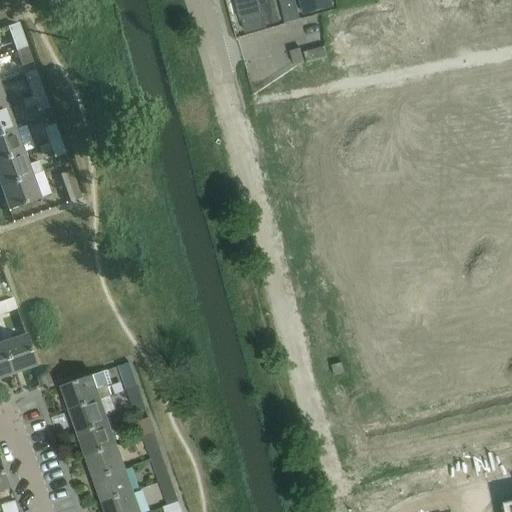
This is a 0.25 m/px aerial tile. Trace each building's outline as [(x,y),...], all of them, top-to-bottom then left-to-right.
[(250,0),(233,0),(239,19),(242,18),(254,15),(250,0)] [(273,0),(258,0),(261,13),(254,15),(242,18),(246,31),(265,26),(264,24),(279,20),(273,0)] [(329,0),(300,0),(305,15),(332,7),(329,0)] [(19,25),(10,28),(19,53),(28,50),(25,41),(19,25)] [(289,51),(293,65),(303,62),(299,48),(289,51)] [(33,65),(28,50),(19,53),(24,68),(33,65)] [(511,64),(494,68),(501,100),(511,97),(511,64)] [(494,68),(474,72),(481,104),(501,100),(494,68)] [(474,70),(454,74),(454,76),(461,109),(481,104),(474,72),(474,70)] [(44,95),(36,73),(26,76),(34,99),(44,95)] [(454,76),(433,81),(440,113),(461,109),(454,76)] [(402,85),(377,90),(386,131),(410,126),(402,85)] [(377,90),(354,95),(362,136),(386,131),(377,90)] [(50,110),(44,95),(34,99),(39,113),(50,110)] [(354,95),(329,100),(338,141),(362,136),(354,95)] [(0,138),(16,132),(8,109),(0,111),(0,138)] [(505,121),(496,122),(499,134),(507,132),(505,121)] [(334,123),(325,125),(328,136),(336,134),(334,123)] [(61,142),(56,127),(46,131),(51,145),(61,142)] [(473,127),(465,129),(467,140),(476,138),(473,127)] [(465,129),(457,131),(459,142),(467,140),(465,129)] [(0,163),(24,155),(16,132),(0,138),(0,163)] [(411,138),(399,140),(401,148),(412,146),(411,138)] [(399,140),(388,142),(390,151),(401,148),(399,140)] [(66,157),(61,142),(51,145),(56,161),(66,157)] [(317,143),(278,151),(283,175),(322,167),(317,143)] [(413,152),(402,154),(404,163),(415,160),(413,152)] [(352,153),(341,155),(342,163),(354,161),(352,153)] [(402,154),(391,156),(393,165),(404,163),(402,154)] [(29,168),(24,155),(0,163),(0,185),(1,190),(33,178),(44,174),(40,164),(29,168)] [(354,161),(342,163),(344,172),(355,169),(354,161)] [(322,167),(283,175),(288,200),(327,192),(322,167)] [(420,171),(395,176),(403,217),(428,212),(420,171)] [(82,201),(72,173),(62,177),(72,205),(82,201)] [(395,176),(371,181),(380,222),(403,217),(395,176)] [(41,201),(33,178),(1,190),(9,212),(41,201)] [(371,181),(347,186),(355,227),(380,222),(371,181)] [(344,204),(336,206),(338,217),(347,215),(344,204)] [(0,317),(17,311),(14,301),(0,305),(0,317)] [(472,301),(448,306),(456,347),(481,342),(472,301)] [(448,306),(424,311),(433,352),(456,347),(448,306)] [(424,311),(400,316),(408,357),(433,352),(424,311)] [(396,329),(388,331),(390,342),(399,341),(396,329)] [(38,368),(26,336),(3,344),(14,376),(38,368)] [(0,381),(14,376),(3,344),(0,345),(0,381)] [(481,353),(470,356),(471,364),(483,362),(481,353)] [(470,356),(458,358),(460,367),(471,364),(470,356)] [(511,357),(503,358),(506,370),(511,368),(511,357)] [(343,368),(339,369),(340,374),(344,393),(347,393),(381,386),(376,361),(343,368)] [(129,363),(118,367),(126,390),(137,386),(129,363)] [(331,365),(334,376),(340,374),(339,369),(343,368),(341,363),(331,365)] [(422,368),(411,371),(413,379),(424,377),(422,368)] [(484,368),(473,370),(474,378),(486,376),(484,368)] [(473,370),(461,372),(463,381),(474,378),(473,370)] [(97,389),(93,375),(61,386),(69,410),(101,399),(111,396),(108,385),(97,389)] [(424,377),(413,379),(414,387),(426,385),(424,377)] [(381,386),(347,393),(352,417),(389,410),(384,385),(381,386)] [(143,402),(137,386),(126,390),(132,406),(143,402)] [(490,387),(465,392),(474,433),(498,428),(490,387)] [(511,389),(497,393),(504,425),(511,423),(511,389)] [(465,392),(442,397),(450,438),(474,433),(465,392)] [(442,397),(417,402),(426,443),(450,438),(442,397)] [(109,422),(101,399),(69,410),(77,434),(109,422)] [(420,416),(411,417),(413,428),(422,427),(420,416)] [(154,433),(149,419),(138,423),(142,437),(154,433)] [(117,445),(109,422),(77,434),(85,457),(117,445)] [(57,443),(71,441),(68,424),(55,426),(57,443)] [(159,448),(154,433),(142,437),(148,452),(159,448)] [(125,469),(117,445),(85,457),(94,480),(125,469)] [(0,492),(12,488),(1,457),(0,456),(0,492)] [(170,480),(165,465),(154,469),(159,484),(170,480)] [(133,492),(125,469),(94,480),(102,503),(133,492)] [(178,502),(170,480),(159,484),(167,506),(178,502)] [(140,511),(133,492),(102,503),(104,511),(140,511)] [(181,511),(178,502),(167,506),(163,508),(164,511),(181,511)]
